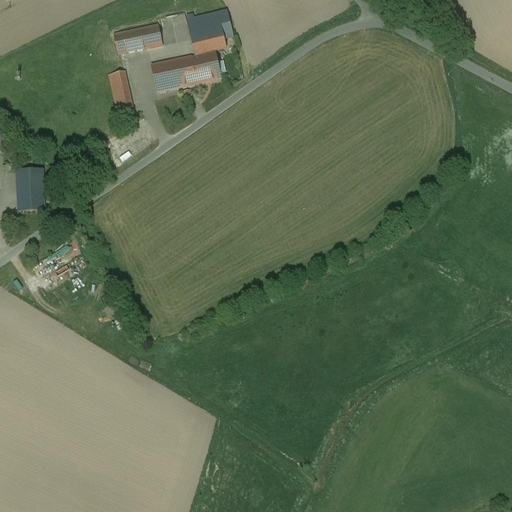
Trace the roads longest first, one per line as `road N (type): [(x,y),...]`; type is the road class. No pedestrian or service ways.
road 1 (unclassified): [(0,263),(307,48),(373,20)]
road 2 (unclassified): [(373,20),(511,91)]
